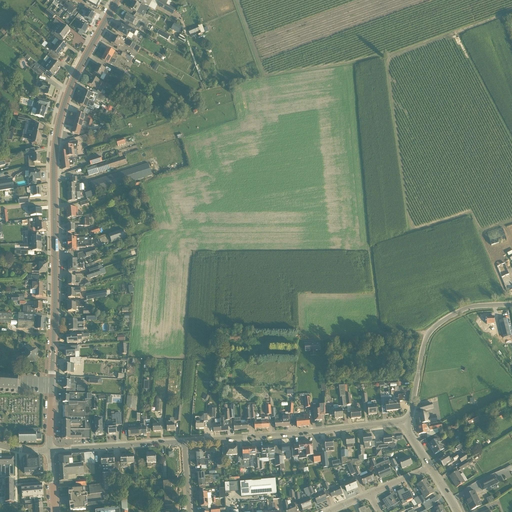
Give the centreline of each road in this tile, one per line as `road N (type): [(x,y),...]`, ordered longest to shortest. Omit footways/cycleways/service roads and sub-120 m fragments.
road 1 (tertiary): [(49,450),(54,145),(73,78),(116,0)]
road 2 (residential): [(184,442),(402,422)]
road 3 (unclassified): [(402,422),(430,330),(471,307),(511,304)]
road 4 (residential): [(49,450),(184,442)]
